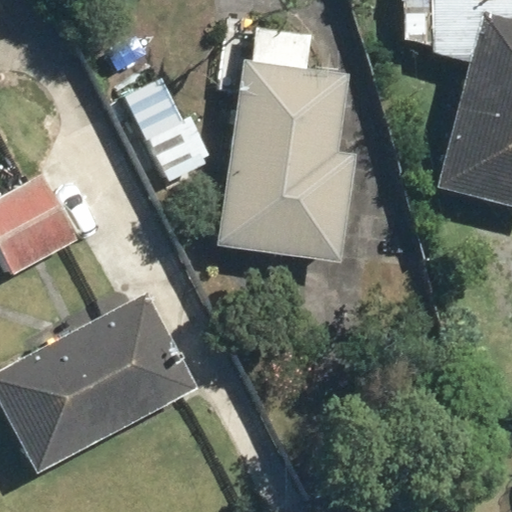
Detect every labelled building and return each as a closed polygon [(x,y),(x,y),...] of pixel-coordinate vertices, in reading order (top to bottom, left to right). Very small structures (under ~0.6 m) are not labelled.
[(479,11),(438,0),(428,0),(413,55),(461,68),(427,189),(511,213),(511,31),(476,21),(479,11)] [(243,75),(232,74),(228,167),(216,167),(212,252),(331,258),(336,159),(323,159),(327,77),(298,76),(300,40),(245,38),(243,75)] [(161,183),(205,160),(184,119),(174,124),(151,81),(117,99),(161,183)] [(34,171),(0,191),(0,274),(6,283),(76,242),(34,171)] [(140,300),(0,367),(0,430),(24,479),(189,400),(140,300)]
